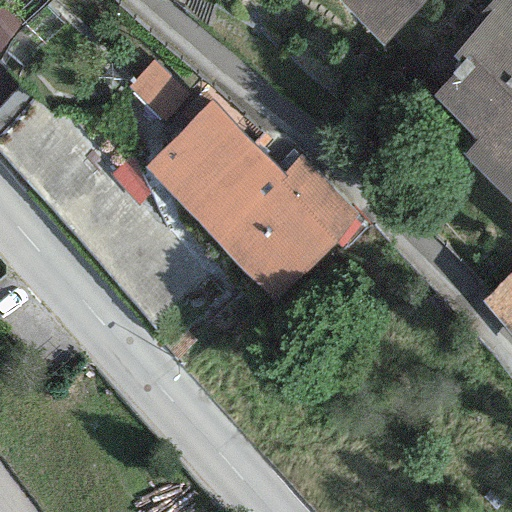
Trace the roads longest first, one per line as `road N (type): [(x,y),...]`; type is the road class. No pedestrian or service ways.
road 1 (residential): [(148,0),(360,190),(511,366)]
road 2 (tertiary): [(260,511),(0,207)]
